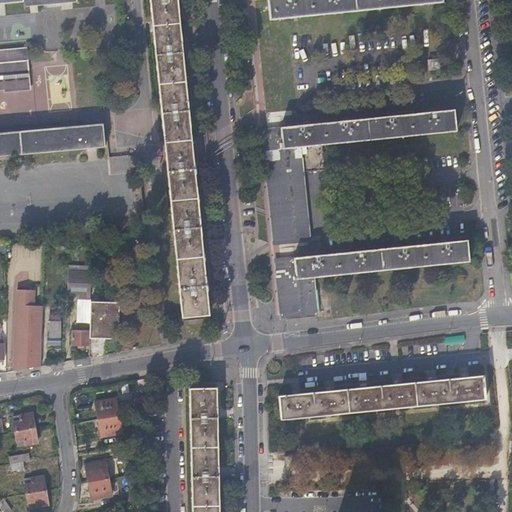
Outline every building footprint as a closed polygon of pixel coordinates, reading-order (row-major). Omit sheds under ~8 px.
[(177,0),(150,0),(151,6),(182,317),(209,314),(200,221),(184,69),(177,0)] [(266,0),(268,22),(362,10),(443,2),(442,0),(266,0)] [(0,155),(104,147),(103,125),(0,133),(0,89),(2,89),(5,91),(14,91),(16,88),(29,87),(26,47),(0,49),(0,155)] [(438,59),(428,60),(428,69),(439,68),(438,59)] [(453,109),(281,126),(268,128),(275,200),(279,242),(308,239),(301,170),(325,168),(322,144),(455,131),(453,109)] [(280,116),(267,117),(268,128),(281,126),(280,116)] [(281,258),(286,312),(315,309),(312,276),(469,261),(466,240),(281,258)] [(68,263),(67,292),(73,292),(79,293),(79,298),(90,299),(90,264),(68,263)] [(89,333),(105,334),(106,301),(90,301),(89,321),(89,333)] [(105,334),(118,334),(119,301),(106,301),(105,334)] [(41,356),(41,305),(15,305),(14,355),(41,356)] [(47,344),(54,344),(59,344),(60,344),(60,321),(51,321),(51,336),(47,336),(47,344)] [(72,344),(89,344),(89,333),(89,321),(78,321),(75,323),(75,330),(72,330),(72,344)] [(489,373),(278,394),(280,418),(491,397),(489,373)] [(219,511),(217,387),(189,387),(191,511),(219,511)] [(146,394),(138,395),(141,409),(148,408),(146,394)] [(95,400),(98,418),(118,414),(115,397),(95,400)] [(12,415),(14,429),(34,426),(32,412),(12,415)] [(118,414),(98,418),(101,435),(121,431),(118,414)] [(34,426),(14,429),(17,444),(37,441),(34,426)] [(131,435),(133,443),(147,440),(149,440),(147,432),(131,435)] [(147,440),(133,443),(134,449),(148,446),(147,440)] [(22,463),(29,461),(28,454),(8,458),(10,465),(22,463)] [(294,455),(284,456),(284,466),(295,465),(294,455)] [(88,481),(108,477),(105,460),(85,464),(88,481)] [(22,463),(10,465),(11,472),(24,470),(22,463)] [(25,492),(45,489),(43,475),(23,478),(25,492)] [(111,495),(108,477),(88,481),(91,498),(111,495)] [(48,503),(45,489),(25,492),(28,507),(48,503)] [(148,493),(134,496),(135,503),(149,500),(148,493)] [(0,499),(0,504),(5,511),(8,511),(12,510),(3,497),(0,499)]
